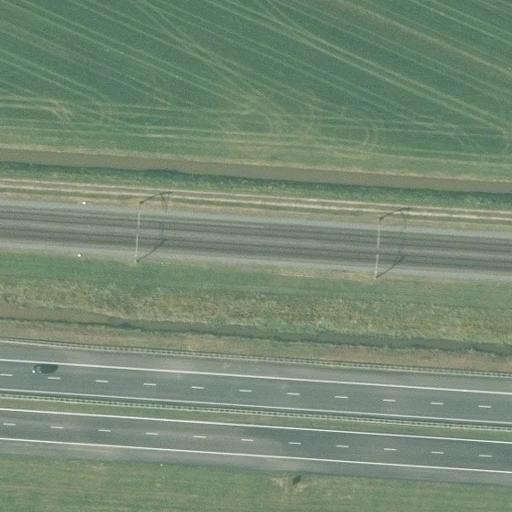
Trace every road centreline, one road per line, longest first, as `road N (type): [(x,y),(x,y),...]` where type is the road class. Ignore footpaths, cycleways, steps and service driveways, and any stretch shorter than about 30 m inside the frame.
road 1 (motorway): [(0,425),(511,459)]
road 2 (motorway): [(511,411),(0,377)]
